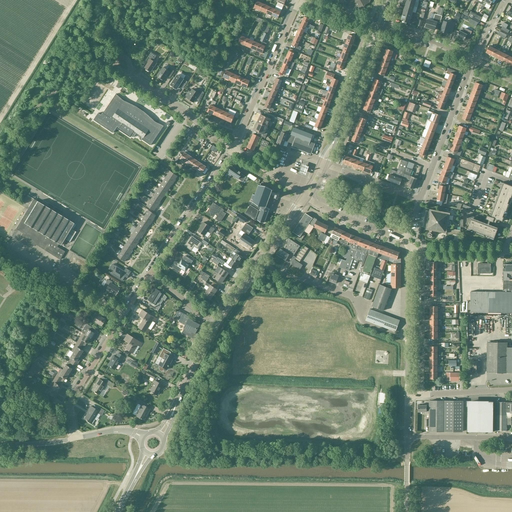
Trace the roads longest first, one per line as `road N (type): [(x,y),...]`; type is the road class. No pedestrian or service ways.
road 1 (residential): [(258,261),(351,297),(363,322),(407,336)]
road 2 (residential): [(233,148),(298,1)]
road 3 (residential): [(149,274),(233,148)]
road 4 (residential): [(421,394),(423,250)]
road 5 (residential): [(75,438),(69,402),(123,314)]
road 6 (residential): [(123,314),(8,243)]
road 7 (residential): [(368,22),(326,132),(336,135)]
road 8 (residential): [(336,135),(345,139),(387,29)]
